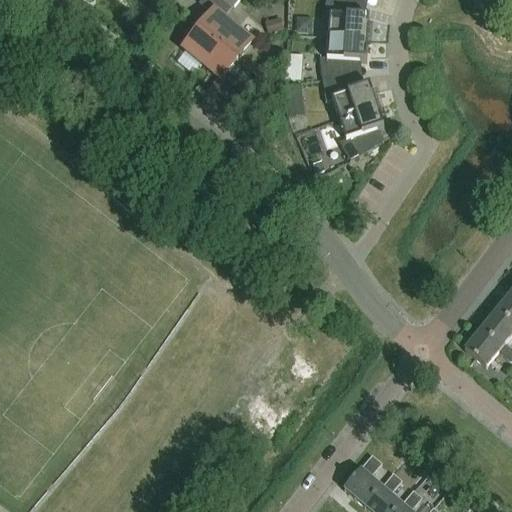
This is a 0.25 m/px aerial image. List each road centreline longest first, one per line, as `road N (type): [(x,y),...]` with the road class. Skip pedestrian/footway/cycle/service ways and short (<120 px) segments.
road 1 (unclassified): [(16,0),(75,32),(312,234),(348,274)]
road 2 (residential): [(348,274),(429,148),(402,103),(395,34),(409,0)]
road 3 (residential): [(303,511),(422,355)]
road 4 (unclassified): [(422,355),(511,235)]
